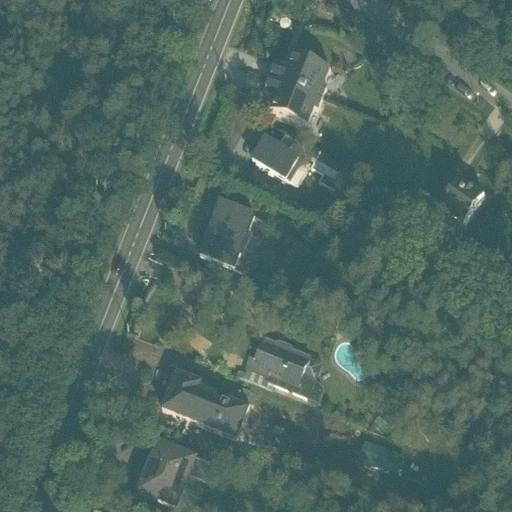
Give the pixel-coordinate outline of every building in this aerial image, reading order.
[(273,115),(315,131),(338,71),(295,55),(273,115)] [(242,159),(291,187),(310,153),(262,125),(242,159)] [(464,228),(483,199),(462,185),(461,186),(446,176),(425,207),(445,221),(448,217),(464,228)] [(205,200),(195,225),(239,242),(249,217),(205,200)] [(184,253),(228,270),(239,242),(195,225),(184,253)] [(242,375),(292,396),(306,363),(257,342),(242,375)] [(161,407),(226,432),(234,411),(169,387),(161,407)] [(383,468),(393,443),(359,431),(350,455),(383,468)] [(128,497),(170,511),(188,459),(145,445),(128,497)]
